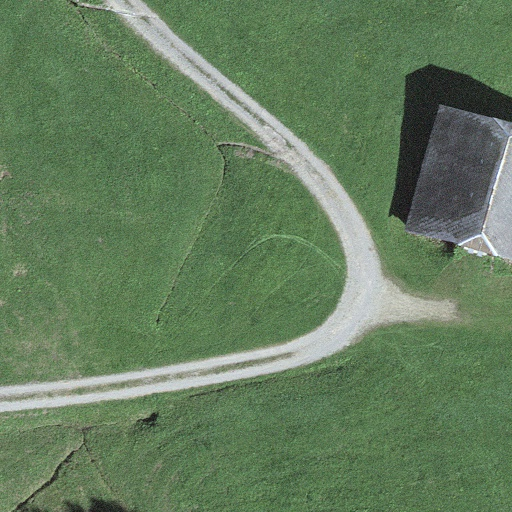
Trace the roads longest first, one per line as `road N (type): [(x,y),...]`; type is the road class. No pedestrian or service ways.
road 1 (track): [(119,0),(290,146),(344,210),(368,303)]
road 2 (track): [(368,303),(333,336),(256,365),(0,397)]
